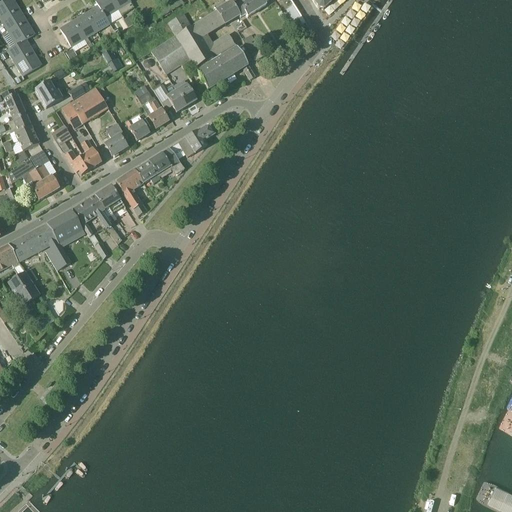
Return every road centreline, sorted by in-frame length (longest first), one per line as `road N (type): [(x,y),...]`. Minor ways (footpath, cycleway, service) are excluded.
road 1 (residential): [(16,469),(83,388),(176,248)]
road 2 (residential): [(0,417),(147,238),(176,248)]
road 3 (unclassified): [(438,511),(511,282)]
road 4 (residential): [(82,196),(228,104),(267,111)]
road 5 (residential): [(176,248),(267,111)]
road 6 (residential): [(267,111),(320,42),(301,0)]
